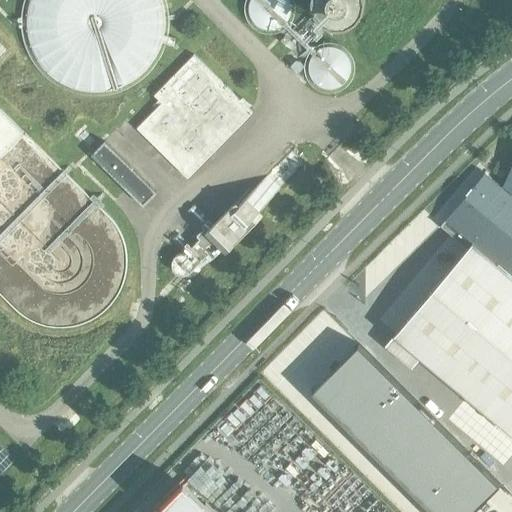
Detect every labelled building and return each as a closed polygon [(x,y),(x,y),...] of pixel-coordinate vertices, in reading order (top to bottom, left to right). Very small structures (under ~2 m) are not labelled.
[(24,0),(22,12),(25,47),(24,50),(61,85),(84,91),(126,87),(158,54),(160,46),(166,39),(162,0),(24,0)] [(304,41),(338,7),(338,0),(292,0),(291,2),(289,0),(246,0),(245,11),(260,26),(287,30),(296,40),(304,41)] [(362,18),(370,47),(398,39),(390,11),(362,18)] [(329,38),(302,60),(326,91),(354,69),(329,38)] [(194,58),(156,97),(163,105),(139,131),(183,174),(245,109),(194,58)] [(105,141),(92,155),(143,205),(157,192),(105,141)] [(511,167),(504,185),(502,187),(485,173),(441,225),(468,247),(395,333),(511,431),(511,167)] [(237,201),(206,231),(226,251),(256,220),(237,201)] [(359,343),(311,391),(432,511),(472,511),(501,484),(359,343)] [(253,456),(291,491),(322,459),(283,423),(253,456)] [(215,511),(184,481),(152,511),(215,511)]
